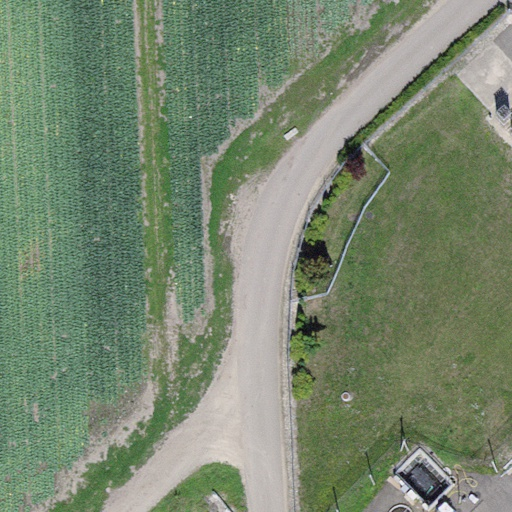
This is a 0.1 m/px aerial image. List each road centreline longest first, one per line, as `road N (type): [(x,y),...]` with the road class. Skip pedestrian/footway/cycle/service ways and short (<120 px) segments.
road 1 (track): [(474,0),(344,120),(278,223),(263,392),(272,511)]
road 2 (track): [(126,511),(263,392)]
